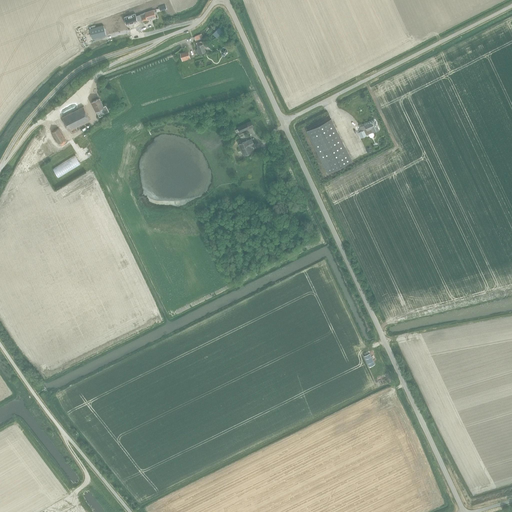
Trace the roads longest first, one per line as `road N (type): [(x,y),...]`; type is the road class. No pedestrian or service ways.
road 1 (tertiary): [(460,511),(287,120)]
road 2 (unclassified): [(0,167),(24,123),(72,74),(188,29),(215,0)]
road 3 (unclassified): [(287,120),(511,6)]
road 4 (unclassified): [(129,511),(0,343)]
road 5 (tertiary): [(287,120),(225,0)]
